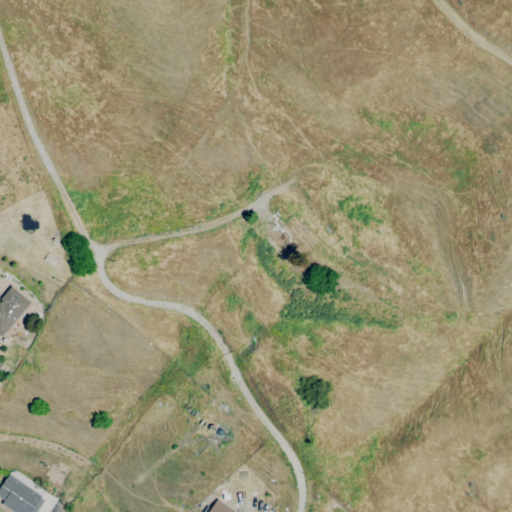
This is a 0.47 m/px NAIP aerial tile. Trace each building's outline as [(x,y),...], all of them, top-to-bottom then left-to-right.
[(267,236),(286,257),(293,251),(300,259),(318,242),(293,213),(267,236)] [(29,301),(9,286),(0,298),(0,335),(1,337),(29,301)] [(34,511),(37,507),(34,506),(40,494),(5,475),(0,484),(0,498),(2,500),(0,504),(0,505),(12,511),(34,511)] [(15,480),(38,493),(41,488),(18,475),(15,480)] [(235,511),(215,499),(206,511),(235,511)]
